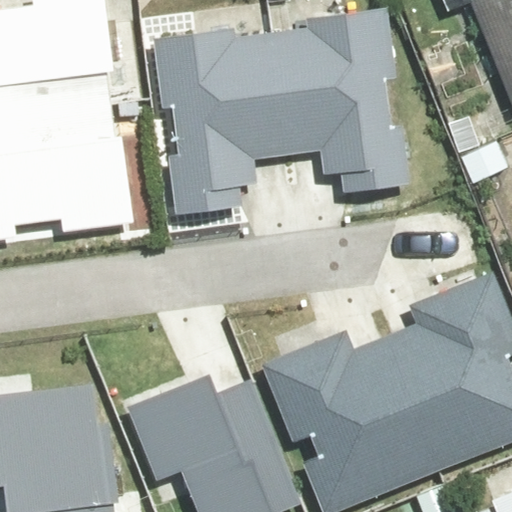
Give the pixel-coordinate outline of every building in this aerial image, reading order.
[(143,226),(117,0),(48,0),(49,9),(0,14),(0,75),(4,75),(13,158),(0,158),(0,246),(32,243),(30,225),(63,221),(65,234),(143,226)] [(511,0),(473,0),(511,99),(511,0)] [(414,34),(171,58),(178,126),(195,124),(201,177),(182,179),(186,223),(266,215),(261,170),(344,162),(350,219),(437,211),(430,144),(411,146),(408,113),(422,112),(414,34)] [(357,330),(271,365),(328,504),(511,429),(511,363),(481,286),(422,310),(430,330),(368,355),(357,330)] [(305,511),(255,369),(139,410),(165,483),(205,469),(220,511),(305,511)] [(128,511),(112,386),(0,401),(0,484),(19,482),(22,511),(128,511)]
